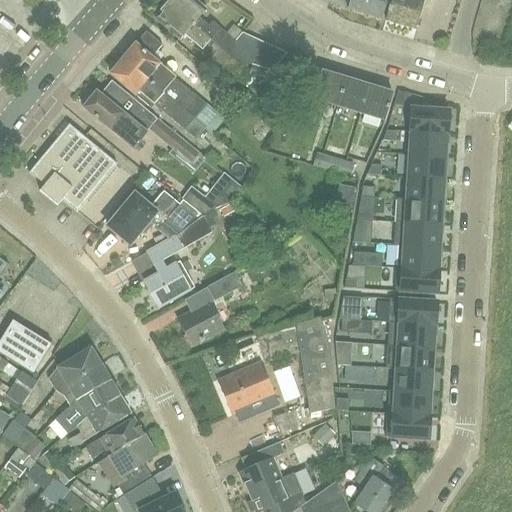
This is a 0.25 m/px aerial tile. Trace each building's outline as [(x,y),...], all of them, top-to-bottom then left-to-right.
[(205,10),(193,0),(169,0),(167,3),(210,40),(213,43),(243,68),(246,63),(271,71),(286,53),(242,33),(235,41),(212,22),(208,26),(198,18),(205,10)] [(386,0),(351,0),(348,10),(381,19),(386,0)] [(392,0),(387,21),(416,29),(424,0),(392,0)] [(210,40),(167,3),(154,18),(179,39),(184,34),(202,49),(210,40)] [(128,53),(123,59),(194,119),(206,104),(159,64),(161,62),(158,60),(160,57),(155,53),(162,45),(146,32),(134,47),(131,45),(126,52),(128,53)] [(243,68),(213,43),(205,52),(239,81),(248,87),(252,81),(244,75),(246,72),(249,74),(249,75),(267,82),(271,71),(246,63),(243,68)] [(205,129),(194,119),(123,59),(117,66),(115,64),(110,70),(112,72),(111,74),(152,109),(155,105),(196,139),(205,129)] [(314,100),(338,107),(345,80),(322,73),(314,100)] [(338,107),(361,113),(369,86),(345,80),(338,107)] [(90,98),(88,96),(82,104),(84,105),(82,108),(133,149),(147,132),(142,128),(150,119),(133,105),(136,102),(111,82),(100,95),(96,91),(90,98)] [(361,113),(384,120),(385,120),(392,93),(369,86),(361,113)] [(225,92),(219,108),(242,116),(248,99),(225,92)] [(410,133),(448,135),(449,112),(411,109),(410,133)] [(194,173),(204,160),(154,118),(146,128),(173,149),(169,154),(194,173)] [(77,212),(117,164),(118,163),(70,124),(30,171),(46,184),(40,191),(57,206),(63,199),(77,212)] [(386,132),(383,141),(396,142),(397,132),(386,132)] [(410,133),(409,156),(445,158),(447,136),(448,135),(410,133)] [(312,166),(320,169),(324,154),(317,152),(312,166)] [(320,169),(343,176),(347,162),(324,154),(320,169)] [(444,181),(445,158),(409,156),(408,178),(444,181)] [(347,162),(343,176),(350,178),(354,164),(347,162)] [(371,166),(367,175),(381,176),(381,166),(371,166)] [(200,215),(233,201),(242,188),(223,172),(203,197),(189,186),(180,199),(200,215)] [(442,203),(444,181),(408,178),(406,200),(397,200),(442,203)] [(361,198),(373,199),(373,189),(362,189),(361,198)] [(157,213),(134,195),(107,227),(130,246),(157,213)] [(359,208),(372,209),(373,199),(361,198),(359,208)] [(397,200),(395,223),(441,226),(442,203),(397,200)] [(165,243),(185,228),(198,219),(180,204),(155,234),(165,243)] [(511,204),(501,204),(500,225),(511,226),(511,204)] [(176,236),(160,245),(148,252),(148,253),(144,255),(155,276),(144,282),(159,308),(195,288),(180,262),(167,269),(162,260),(183,248),(183,249),(212,233),(211,231),(215,229),(211,221),(206,223),(202,216),(198,219),(176,236)] [(440,249),(441,226),(395,223),(394,246),(440,249)] [(511,226),(500,225),(498,246),(511,246),(511,226)] [(369,233),(355,232),(353,243),(369,244),(369,233)] [(438,271),(440,249),(394,246),(394,247),(398,247),(397,268),(396,268),(396,269),(439,272),(439,271),(438,271)] [(511,246),(498,246),(497,266),(511,267),(511,246)] [(365,267),(366,255),(354,254),(353,266),(365,267)] [(511,267),(497,266),(496,287),(511,287),(511,267)] [(439,272),(396,269),(395,292),(438,295),(439,272)] [(235,273),(207,288),(214,301),(242,286),(235,273)] [(356,290),(356,279),(346,279),(345,289),(356,290)] [(0,305),(9,292),(1,287),(0,285),(0,305)] [(511,287),(496,287),(494,307),(511,308),(511,287)] [(388,323),(436,326),(437,303),(390,300),(388,323)] [(191,346),(223,330),(209,304),(197,311),(199,314),(180,324),(191,346)] [(511,308),(494,307),(493,327),(511,328),(511,308)] [(154,337),(183,321),(176,309),(148,325),(154,337)] [(351,310),(340,310),(340,320),(350,320),(351,310)] [(328,345),(321,320),(320,318),(256,336),(266,366),(300,355),(309,413),(335,409),(328,345)] [(52,345),(13,320),(0,342),(0,353),(34,374),(52,345)] [(361,334),(362,322),(342,321),(341,333),(361,334)] [(436,326),(388,323),(388,324),(389,324),(387,346),(433,349),(435,327),(436,326)] [(511,328),(493,327),(492,348),(511,349),(511,328)] [(386,369),(432,372),(433,349),(387,346),(386,369)] [(55,392),(68,385),(101,365),(91,348),(58,368),(48,380),(55,392)] [(511,349),(492,348),(490,368),(511,369),(511,349)] [(337,355),(337,366),(350,367),(350,355),(337,355)] [(0,370),(3,372),(8,363),(0,357),(0,370)] [(232,416),(275,398),(260,363),(217,380),(232,416)] [(77,401),(111,381),(101,365),(68,385),(72,392),(64,398),(70,407),(77,401)] [(353,369),(341,368),(340,380),(352,381),(353,369)] [(511,369),(490,368),(489,388),(511,389),(511,369)] [(389,392),(430,395),(432,372),(386,369),(386,370),(396,370),(394,392),(389,392)] [(22,375),(14,403),(31,408),(39,381),(22,375)] [(76,426),(87,417),(121,397),(111,381),(77,401),(70,407),(55,420),(67,434),(76,426)] [(511,389),(489,388),(487,410),(511,411),(511,389)] [(387,414),(387,415),(430,417),(429,417),(430,395),(389,392),(388,414),(387,414)] [(75,448),(97,434),(131,413),(121,397),(87,417),(76,426),(81,434),(69,442),(75,448)] [(347,412),(348,400),(337,399),(336,410),(336,411),(347,412)] [(0,439),(12,419),(0,411),(0,439)] [(428,441),(430,417),(387,415),(386,438),(428,441)] [(110,456),(145,436),(134,419),(87,447),(93,458),(106,450),(110,456)] [(2,436),(11,442),(24,429),(14,422),(10,427),(2,436)] [(328,427),(320,442),(331,448),(339,433),(328,427)] [(24,429),(11,442),(19,448),(18,448),(22,451),(36,438),(24,429)] [(370,446),(371,434),(353,433),(353,445),(370,446)] [(145,436),(110,456),(122,477),(157,456),(145,436)] [(248,493),(281,479),(273,459),(285,454),(279,442),(258,452),(263,463),(239,472),(248,493)] [(23,452),(10,469),(23,479),(36,461),(23,452)] [(47,473),(58,465),(48,452),(37,460),(47,473)] [(511,466),(495,456),(474,489),(493,501),(511,471),(511,466)] [(370,458),(354,468),(360,472),(353,482),(365,490),(359,501),(356,505),(367,511),(381,511),(395,491),(376,479),(383,468),(384,467),(370,458)] [(62,463),(51,472),(63,488),(75,479),(62,463)] [(48,489),(54,481),(55,479),(36,465),(27,477),(46,491),(48,489)] [(146,470),(118,487),(124,497),(152,479),(152,477),(151,478),(146,470)] [(511,471),(493,501),(509,511),(511,511),(511,510),(511,471)] [(294,473),(281,479),(248,493),(251,501),(246,503),(250,511),(251,511),(255,510),(255,511),(258,511),(263,510),(263,511),(293,511),(300,508),(300,507),(307,502),(294,473)] [(152,479),(124,497),(132,511),(183,511),(175,495),(165,500),(164,500),(153,479),(152,479)] [(63,500),(66,496),(69,492),(54,481),(48,489),(63,500)] [(301,511),(349,511),(337,481),(307,502),(300,507),(300,508),(301,511)] [(96,511),(100,511),(106,505),(76,482),(69,491),(96,511)]
